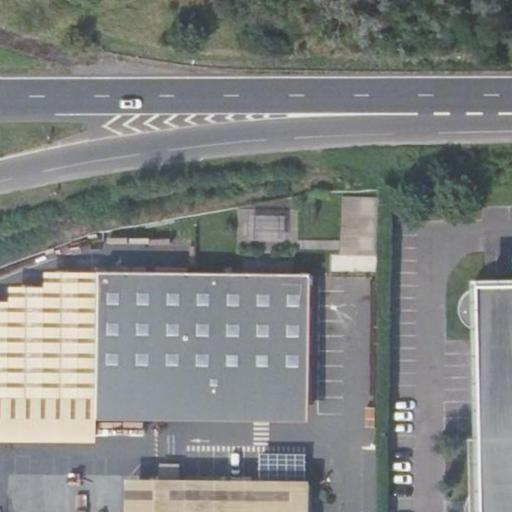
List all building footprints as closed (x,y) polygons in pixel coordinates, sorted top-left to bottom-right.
[(283,219),(305,218),(304,199),(282,201),(283,219)] [(256,203),(257,220),(277,219),(276,202),(256,203)] [(217,242),(198,244),(199,260),(219,258),(217,242)] [(346,255),(345,268),(366,270),(367,257),(346,255)] [(102,272),(101,395),(191,396),(191,402),(271,404),(271,396),(313,397),(314,274),(102,272)] [(484,424),(468,424),(467,511),(511,511),(511,291),(486,291),(477,295),(473,304),(476,313),(486,317),(484,424)] [(191,396),(101,395),(101,412),(191,412),(271,413),(271,404),(191,402),(191,396)] [(303,511),(304,485),(145,482),(144,511),(303,511)]
